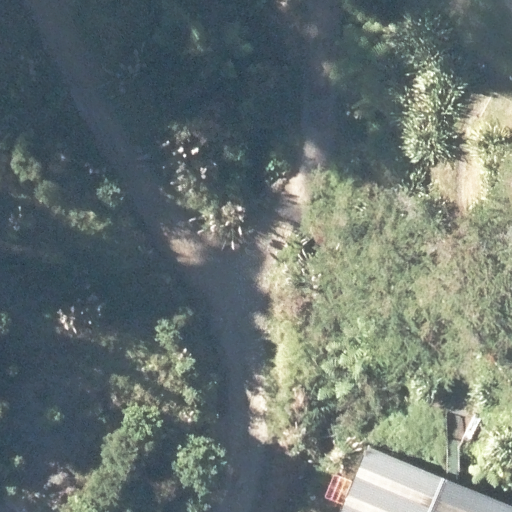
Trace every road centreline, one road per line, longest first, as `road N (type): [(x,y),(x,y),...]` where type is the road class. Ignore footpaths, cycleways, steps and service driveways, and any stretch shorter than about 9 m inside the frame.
road 1 (track): [(240,280),(63,0)]
road 2 (unclassified): [(341,0),(308,184),(240,280)]
